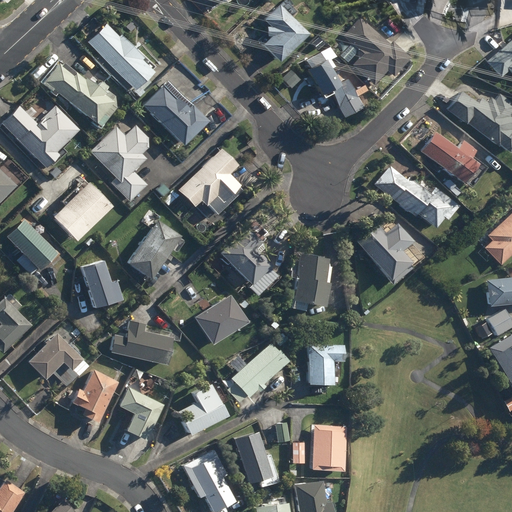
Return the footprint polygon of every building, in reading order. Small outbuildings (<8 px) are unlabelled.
[(256,46),(271,62),(301,35),(286,19),(294,12),(286,4),(279,11),(275,6),(259,21),(265,27),(262,27),(262,38),(265,38),(256,46)] [(349,67),(370,86),(383,72),(389,77),(406,59),(388,42),(386,45),(358,18),(341,36),(356,50),(356,59),(349,67)] [(84,43),(133,97),(143,88),(137,81),(147,73),(136,61),(138,59),(117,36),(115,38),(103,25),(84,43)] [(511,43),(489,63),(502,78),(510,72),(511,74),(511,43)] [(325,91),(340,118),(358,108),(343,81),(333,86),(321,64),(333,57),(328,48),(303,62),(306,68),(302,71),(306,78),(302,80),(306,87),(309,86),(315,96),(325,91)] [(138,106),(175,146),(201,122),(185,106),(205,91),(180,64),(157,86),(159,88),(138,106)] [(72,110),(93,127),(108,109),(108,97),(100,91),(103,88),(97,83),(93,87),(82,78),(80,81),(61,65),(59,67),(56,65),(41,82),(50,90),(47,93),(51,96),(53,93),(68,106),(66,109),(70,113),(72,110)] [(461,90),(448,108),(511,153),(511,151),(511,129),(511,118),(509,116),(511,112),(511,102),(501,94),(496,101),(492,98),(488,103),(483,99),(480,104),(461,90)] [(199,125),(209,136),(229,117),(218,105),(203,119),(204,120),(199,125)] [(0,121),(0,127),(39,169),(53,156),(50,153),(74,131),(52,107),(32,125),(16,107),(0,121)] [(107,184),(123,202),(142,186),(128,171),(141,160),(136,155),(142,149),(143,139),(131,126),(121,136),(113,128),(87,152),(112,180),(107,184)] [(447,185),(452,189),(471,165),(431,132),(415,151),(450,180),(447,185)] [(190,204),(204,219),(234,192),(230,188),(232,186),(222,175),(231,166),(216,150),(172,191),(187,207),(190,204)] [(15,166),(7,172),(17,184),(25,178),(15,166)] [(46,174),(51,179),(57,173),(53,168),(46,174)] [(410,214),(427,229),(436,219),(439,221),(451,207),(430,189),(424,195),(405,178),(402,181),(387,168),(371,186),(408,217),(410,214)] [(0,195),(10,187),(0,176),(0,195)] [(44,219),(66,243),(104,207),(86,188),(87,187),(81,181),(57,203),(59,204),(44,219)] [(153,191),(160,198),(167,191),(160,184),(153,191)] [(238,194),(242,199),(247,194),(243,189),(238,194)] [(159,201),(164,207),(171,200),(166,195),(159,201)] [(480,249),(496,266),(511,251),(511,211),(484,236),(489,241),(480,249)] [(390,217),(394,222),(398,218),(393,213),(390,217)] [(20,262),(33,276),(56,255),(26,221),(7,238),(25,258),(20,262)] [(215,254),(243,286),(265,267),(249,250),(257,243),(256,242),(266,233),(255,221),(245,230),(243,229),(215,254)] [(359,241),(383,271),(391,281),(413,264),(404,254),(401,250),(412,240),(396,221),(391,225),(394,227),(387,232),(381,224),(359,241)] [(121,265),(141,280),(173,237),(153,222),(121,265)] [(283,310),(296,312),(298,305),(315,309),(322,278),(320,277),(323,260),(296,254),(295,258),(290,257),(287,270),(292,272),(283,310)] [(82,267),(93,307),(122,299),(117,280),(111,281),(105,260),(82,267)] [(511,277),(489,280),(491,306),(511,304),(511,277)] [(189,319),(205,346),(242,323),(226,296),(189,319)] [(0,348),(24,326),(0,300),(0,348)] [(237,305),(240,310),(245,306),(242,301),(237,305)] [(487,319),(496,335),(511,326),(511,322),(505,309),(487,319)] [(462,320),(466,327),(470,324),(467,317),(462,320)] [(105,353),(159,366),(166,339),(140,333),(141,326),(125,322),(121,338),(110,336),(105,353)] [(277,333),(269,340),(276,348),(284,341),(277,333)] [(51,376),(61,387),(73,376),(67,369),(76,360),(52,335),(45,341),(44,340),(40,344),(41,345),(21,363),(37,381),(56,363),(59,367),(51,376)] [(511,335),(490,348),(511,388),(511,335)] [(223,391),(234,403),(242,397),(243,398),(251,391),(253,393),(260,388),(257,385),(283,363),(266,344),(226,380),(231,385),(223,391)] [(301,386),(324,386),(325,362),(335,363),(336,347),(302,346),(301,386)] [(75,416),(90,424),(112,383),(89,370),(77,392),(74,390),(66,404),(78,411),(75,416)] [(128,377),(136,381),(139,374),(131,370),(128,377)] [(171,414),(183,437),(222,417),(205,386),(188,395),(192,402),(171,414)] [(119,432),(138,442),(157,406),(125,388),(114,407),(129,415),(119,432)] [(271,425),(273,443),(284,442),(282,424),(271,425)] [(307,471),(337,473),(340,428),(310,426),(307,471)] [(229,440),(241,485),(265,478),(253,434),(229,440)] [(288,464),(300,465),(300,444),(289,443),(288,464)] [(200,497),(207,511),(208,511),(229,502),(217,478),(222,476),(210,452),(180,467),(196,499),(200,497)] [(0,511),(3,511),(17,494),(0,482),(0,511)] [(326,511),(325,503),(321,504),(319,483),(291,486),(294,511),(326,511)] [(47,511),(68,511),(58,502),(47,511)]
